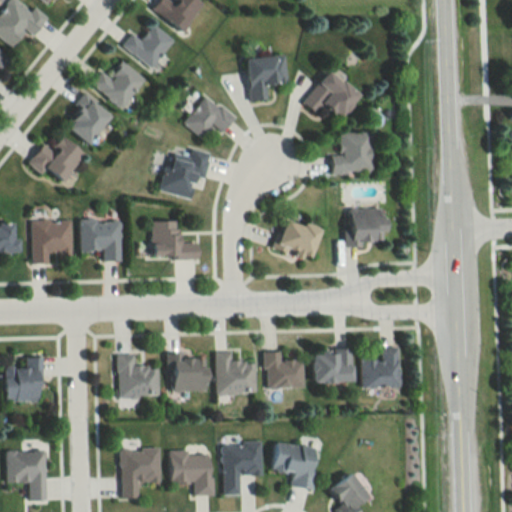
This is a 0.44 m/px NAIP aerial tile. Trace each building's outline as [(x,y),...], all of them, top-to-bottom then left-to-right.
[(4,0),(0,5),(0,38),(8,46),(23,28),(30,34),(43,20),(19,0),(4,0)] [(155,0),(150,7),(178,31),(201,4),(196,0),(155,0)] [(171,39),(151,24),(138,40),(129,33),(119,46),(155,73),(165,59),(159,55),(171,39)] [(0,69),(9,56),(0,50),(0,69)] [(265,98),(264,85),(284,83),(281,53),(243,58),(247,100),(265,98)] [(99,70),(88,84),(118,108),(142,79),(120,61),(107,77),(99,70)] [(313,112),(321,103),(339,117),(357,94),(326,69),(300,102),(313,112)] [(231,117),(203,94),(180,123),(200,139),(211,125),(219,132),(231,117)] [(61,124),(86,144),(110,114),(84,95),(61,124)] [(337,154),(328,154),(328,173),(369,173),(369,132),(337,132),(337,154)] [(41,143),(24,163),(38,175),(43,169),(59,182),(82,154),(59,134),(47,148),(41,143)] [(156,190),(188,198),(194,176),(201,178),(208,153),(188,148),(185,159),(170,156),(167,166),(162,165),(156,190)] [(382,208),(344,208),(344,244),(382,244),(382,208)] [(307,260),(318,230),(282,216),(270,245),(307,260)] [(76,218),(76,250),(99,250),(99,260),(118,260),(118,218),(76,218)] [(27,219),(28,263),(45,263),(45,253),(68,253),(67,219),(27,219)] [(148,220),(148,259),(196,259),(195,242),(177,242),(176,220),(148,220)] [(0,252),(14,252),(13,223),(0,223),(0,252)] [(396,386),(395,346),(378,346),(378,359),(358,359),(359,386),(396,386)] [(311,382),(350,381),(349,349),(310,350),(311,382)] [(212,352),(212,394),(252,393),(252,360),(228,361),(228,351),(212,352)] [(277,359),(277,352),(261,352),(261,388),(300,388),(300,359),(277,359)] [(155,396),(155,364),(132,364),(132,353),(114,353),(114,396),(155,396)] [(204,391),(204,355),(163,355),(163,371),(170,371),(170,391),(204,391)] [(2,401),(38,401),(37,357),(22,357),(22,366),(1,366),(2,401)] [(220,495),(237,495),(237,474),(258,474),(257,442),(220,442),(220,495)] [(288,486),(308,489),(314,447),(273,442),(269,470),(289,472),(288,486)] [(117,448),(117,499),(136,499),(136,482),(157,482),(156,447),(117,448)] [(166,451),(167,484),(190,483),(191,495),(210,495),(208,450),(166,451)] [(42,501),(42,451),(3,451),(3,483),(24,483),(24,500),(42,501)] [(335,511),(357,511),(353,505),(365,497),(350,473),(327,487),(339,506),(333,509),(335,511)]
